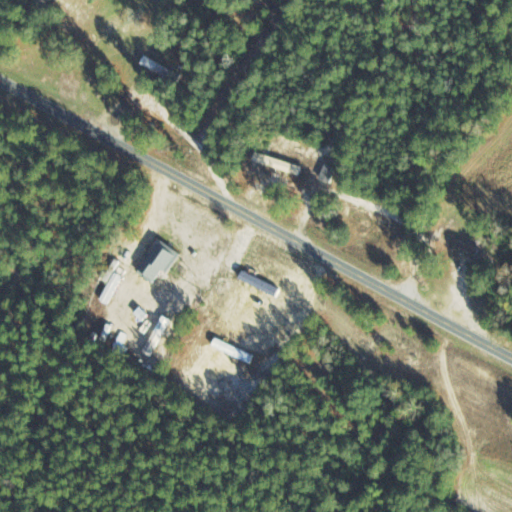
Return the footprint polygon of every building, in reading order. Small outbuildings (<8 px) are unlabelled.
[(301,167),(256,154),(254,161),(299,175),(301,167)] [(330,184),(336,170),(325,165),(319,180),(330,184)] [(155,284),(177,253),(159,240),(137,271),(155,284)] [(478,247),(458,242),(456,249),(476,254),(478,247)] [(369,439),(385,447),(398,423),(382,414),(369,439)]
